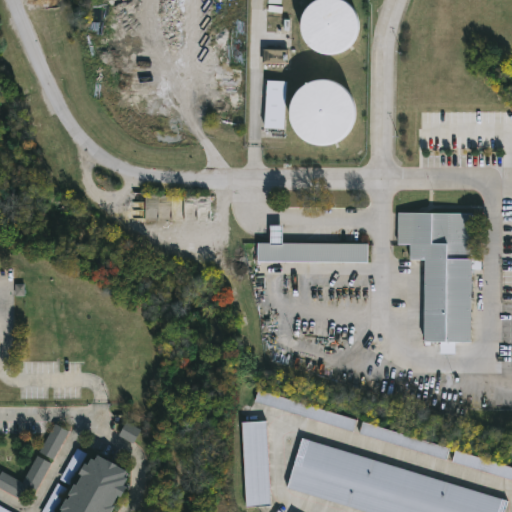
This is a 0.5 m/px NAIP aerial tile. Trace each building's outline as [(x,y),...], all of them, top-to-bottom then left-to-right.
[(308,0),(300,48),(352,56),(360,5),(330,0),(308,0)] [(287,51),(263,50),(263,64),(287,64),(287,51)] [(265,129),(284,130),(286,82),(267,81),(265,129)] [(353,84),(293,83),(292,142),(352,143),(353,84)] [(472,213),(471,342),(454,342),(453,352),(442,351),(442,349),(450,349),(450,342),(424,342),(424,259),(409,259),(409,244),(397,244),(397,212),(472,213)] [(367,262),(257,261),(257,242),(270,242),(270,226),(281,226),(281,242),(367,243),(367,262)] [(24,285),(16,285),(15,296),(24,296),(24,285)] [(257,391),(356,420),(352,433),(253,403),(257,391)] [(358,435),(361,422),(448,449),(444,461),(358,435)] [(135,444),(141,429),(125,423),(119,437),(135,444)] [(242,424),(266,423),(269,507),(245,507),(242,424)] [(36,494),(27,489),(21,500),(0,488),(0,471),(23,484),(54,427),(68,434),(36,494)] [(361,511),(286,489),(301,439),(508,503),(505,511),(361,511)] [(511,480),(451,464),(454,452),(511,468),(511,480)] [(108,511),(59,511),(90,454),(128,474),(108,511)]
